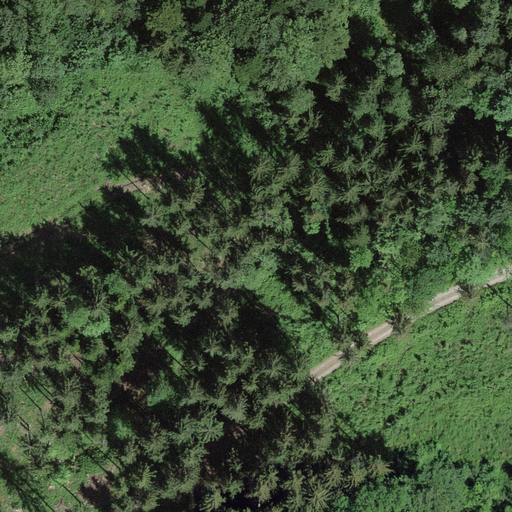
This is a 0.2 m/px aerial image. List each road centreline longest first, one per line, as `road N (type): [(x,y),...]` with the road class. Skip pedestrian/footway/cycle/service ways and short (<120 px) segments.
road 1 (track): [(511,241),(358,326),(169,461),(115,511)]
road 2 (track): [(511,124),(443,88),(376,0)]
